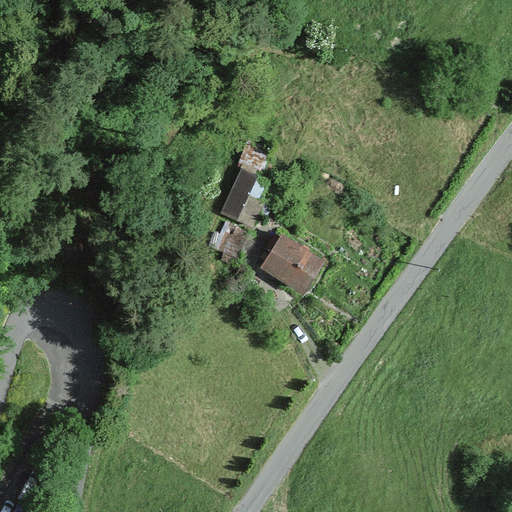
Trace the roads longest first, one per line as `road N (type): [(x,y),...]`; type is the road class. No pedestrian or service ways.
road 1 (unclassified): [(244,511),(511,142)]
road 2 (unclassified): [(0,386),(26,320),(63,315),(83,329),(88,402),(70,511)]
